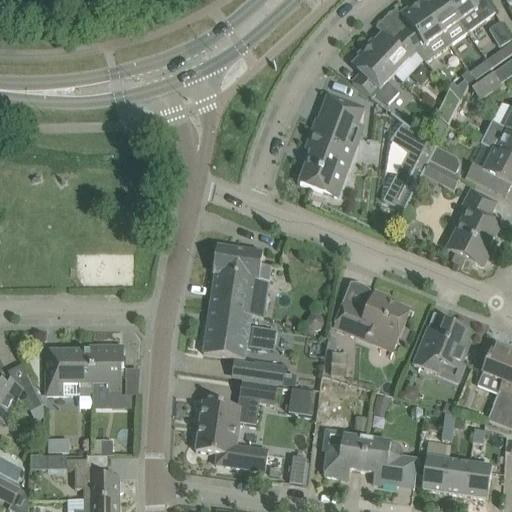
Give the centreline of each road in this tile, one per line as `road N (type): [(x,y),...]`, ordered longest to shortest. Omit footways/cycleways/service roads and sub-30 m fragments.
road 1 (residential): [(495,307),(485,292),(253,206)]
road 2 (residential): [(253,206),(294,91),(372,0)]
road 3 (residential): [(328,511),(152,486)]
road 4 (tertiary): [(152,486),(165,309)]
road 5 (secondary): [(169,55),(70,81),(0,81)]
road 6 (residential): [(165,309),(17,301),(0,310)]
road 7 (secondary): [(0,98),(70,103),(163,86)]
road 8 (tertiary): [(165,309),(192,186)]
road 9 (secondary): [(194,75),(238,50),(294,0)]
